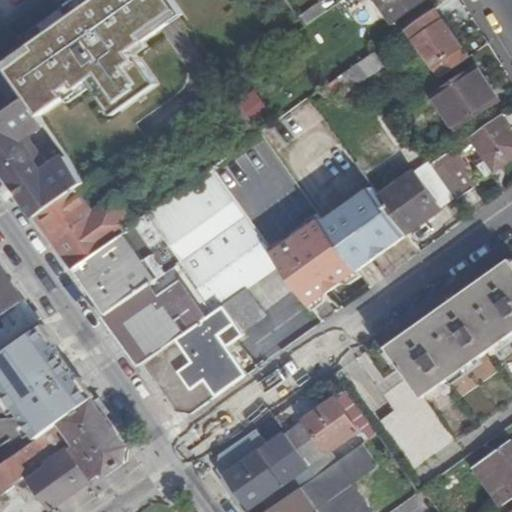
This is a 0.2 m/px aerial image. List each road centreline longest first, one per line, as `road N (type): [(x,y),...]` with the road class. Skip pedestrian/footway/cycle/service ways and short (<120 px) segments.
road 1 (residential): [(511,233),(180,459)]
road 2 (tertiary): [(180,459),(0,209)]
